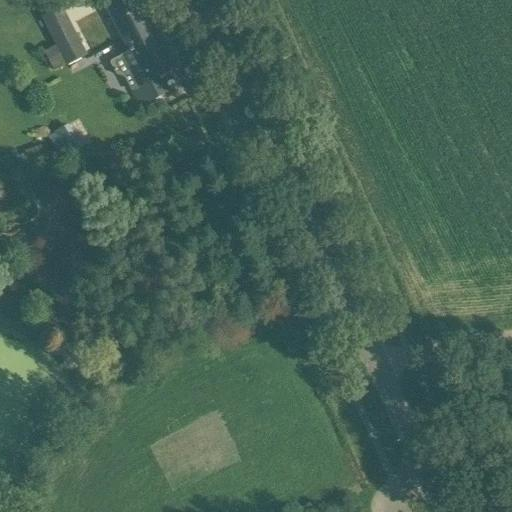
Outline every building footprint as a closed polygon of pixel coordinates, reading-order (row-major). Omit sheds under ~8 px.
[(116,0),(106,5),(124,41),(151,27),(137,0),(116,0)] [(42,15),(66,65),(87,55),(63,5),(42,15)] [(113,59),(111,63),(116,75),(124,77),(132,73),(139,86),(132,89),(141,106),(160,96),(152,80),(174,69),(151,27),(124,41),(130,51),(113,59)] [(76,119),(48,134),(60,158),(89,144),(76,119)] [(47,148),(42,150),(46,163),(58,158),(56,152),(47,148)]
